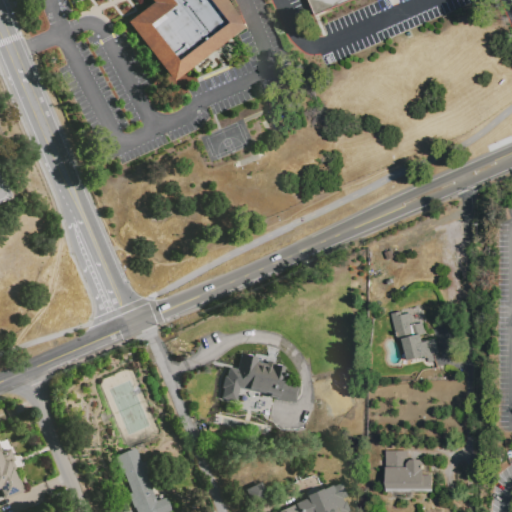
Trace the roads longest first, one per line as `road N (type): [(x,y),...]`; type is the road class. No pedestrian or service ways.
road 1 (secondary): [(511,148),(293,254)]
road 2 (secondary): [(293,254),(510,164)]
road 3 (residential): [(143,319),(222,511)]
road 4 (secondary): [(19,70),(75,217)]
road 5 (residential): [(84,511),(24,370)]
road 6 (tertiary): [(124,327),(0,380)]
road 7 (secondary): [(75,217),(124,327)]
